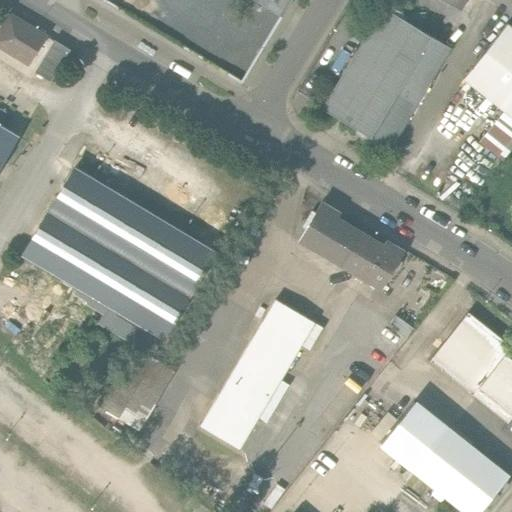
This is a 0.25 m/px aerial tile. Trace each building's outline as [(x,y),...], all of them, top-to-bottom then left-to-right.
[(252,0),(282,18),(292,0),(252,0)] [(450,50),(383,10),(323,111),(391,151),(450,50)] [(46,37),(9,15),(0,29),(0,48),(28,65),(46,37)] [(511,27),(509,25),(464,80),(507,115),(511,119),(511,27)] [(54,42),(36,72),(51,81),(69,51),(54,42)] [(495,124),(479,144),(502,163),(511,150),(511,119),(507,115),(498,126),(495,124)] [(0,127),(0,171),(20,139),(0,127)] [(74,170),(23,256),(107,306),(164,341),(216,255),(74,170)] [(322,203),(299,241),(380,290),(403,252),(386,242),(383,246),(337,219),(340,215),(322,203)] [(199,430),(238,454),(314,327),(275,303),(199,430)] [(152,360),(164,341),(107,306),(95,326),(134,349),(152,360)] [(511,348),(468,313),(429,361),(507,424),(511,417),(511,348)] [(388,327),(405,339),(412,329),(395,317),(388,327)] [(152,360),(134,349),(98,408),(138,432),(174,373),(152,360)] [(511,477),(454,430),(419,473),(466,511),(486,511),(511,481),(511,477)]
